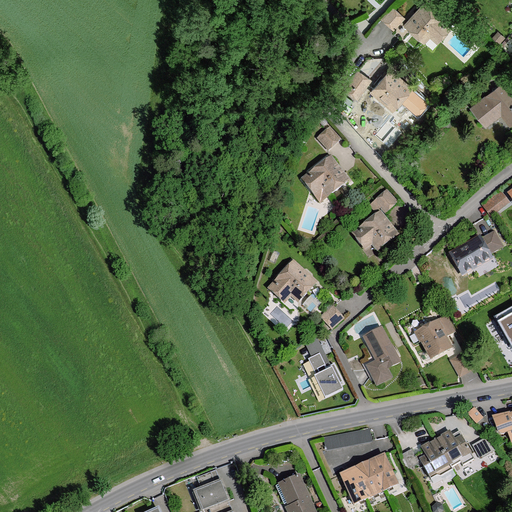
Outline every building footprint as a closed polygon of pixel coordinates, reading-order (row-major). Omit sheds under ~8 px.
[(433,37),(440,43),(454,28),(427,4),(407,26),(427,43),(433,37)] [(394,8),(382,20),(393,31),(406,19),(394,8)] [(363,69),(377,76),(386,61),(371,53),(363,69)] [(397,110),(416,88),(392,68),(373,90),(397,110)] [(347,90),(357,98),(372,79),(362,72),(347,90)] [(511,126),(511,88),(508,82),(474,107),(488,127),(503,116),(511,127),(511,126)] [(329,152),(342,141),(331,129),(318,139),(329,152)] [(321,203),(349,181),(332,159),(303,180),(321,203)] [(504,191),(484,203),(490,214),(511,203),(504,191)] [(378,217),(355,235),(369,252),(377,246),(382,253),(403,236),(387,215),(399,206),(388,193),(370,207),(378,217)] [(495,260),(482,239),(452,257),(465,278),(495,260)] [(299,303),(317,284),(294,263),(269,290),(285,304),(291,296),(299,303)] [(305,304),(313,311),(322,300),(315,293),(305,304)] [(511,300),(507,304),(510,312),(492,322),(505,345),(511,341),(511,300)] [(335,304),(322,316),(334,329),(347,317),(335,304)] [(458,351),(441,322),(418,335),(435,364),(458,351)] [(404,366),(384,328),(365,338),(378,362),(367,368),(378,388),(396,379),(393,372),(404,366)] [(343,376),(326,349),(307,360),(324,388),(343,376)] [(468,354),(451,363),(461,380),(478,370),(468,354)] [(511,415),(497,421),(503,438),(511,435),(511,439),(511,415)] [(370,429),(324,438),(327,452),(373,443),(370,429)] [(429,458),(422,462),(432,481),(475,457),(462,434),(455,437),(452,432),(424,448),(429,458)] [(483,457),(495,452),(490,438),(478,442),(483,457)] [(384,456),(342,475),(356,507),(398,488),(384,456)] [(217,471),(198,478),(202,489),(194,492),(202,511),(235,511),(236,511),(233,511),(232,511),(229,504),(233,503),(224,480),(221,482),(217,471)] [(317,511),(302,477),(279,488),(289,511),(317,511)]
